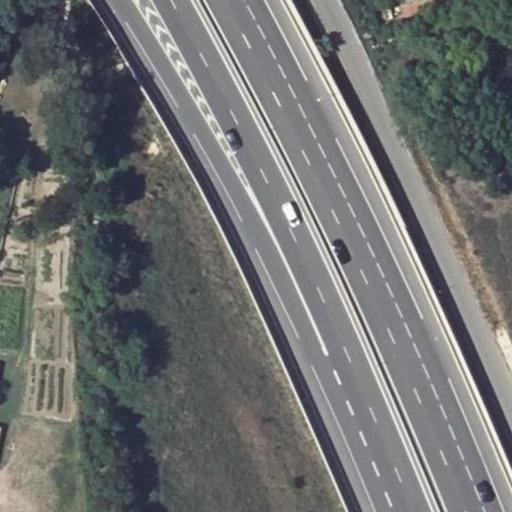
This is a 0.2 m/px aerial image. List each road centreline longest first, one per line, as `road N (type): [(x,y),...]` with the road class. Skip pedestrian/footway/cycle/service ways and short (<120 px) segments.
road 1 (motorway): [(162,0),(368,414),(407,511)]
road 2 (motorway): [(469,511),(279,88),(228,0)]
road 3 (unclassified): [(511,415),(324,0)]
